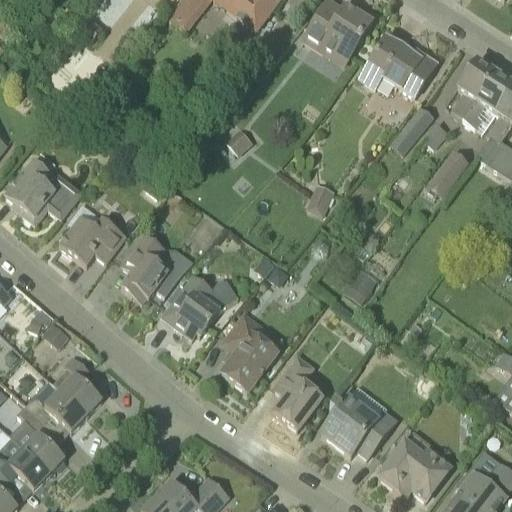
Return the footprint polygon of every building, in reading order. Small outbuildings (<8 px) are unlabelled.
[(185,0),(168,23),(186,37),(211,4),(255,38),(283,0),(185,0)] [(342,16),(327,7),(303,46),(344,71),(371,28),(345,12),(342,16)] [(61,24),(73,34),(84,20),(73,11),(61,24)] [(102,35),(84,20),(73,34),(90,49),(102,35)] [(382,85),(415,105),(436,70),(416,57),(414,60),(385,43),(359,85),(375,96),(382,85)] [(451,118),(462,125),(494,80),(475,67),(456,95),(463,99),(451,118)] [(511,94),(511,91),(494,80),(462,125),(483,138),(495,119),(511,94)] [(490,143),(490,144),(501,151),(503,148),(511,134),(511,94),(495,119),(501,122),(488,142),(490,143)] [(433,124),(420,114),(390,151),(403,161),(433,124)] [(432,158),(448,139),(437,130),(421,149),(432,158)] [(228,151),(238,162),(250,150),(240,139),(228,151)] [(511,153),(503,148),(501,151),(490,144),(477,163),(511,186),(511,185),(511,153)] [(451,158),(425,194),(438,203),(464,168),(451,158)] [(51,174),(48,178),(34,166),(6,201),(14,208),(11,211),(35,230),(48,213),(62,224),(82,198),(51,174)] [(318,189),(307,215),(323,222),(335,196),(318,189)] [(126,242),(102,225),(83,209),(67,230),(72,234),(59,252),(86,272),(94,261),(106,269),(126,242)] [(169,278),(156,269),(156,268),(166,255),(145,240),(123,271),(133,278),(122,293),(143,309),(147,304),(148,305),(169,278)] [(212,297),(192,282),(162,324),(192,346),(196,340),(200,343),(219,317),(238,305),(227,287),(219,287),(212,297)] [(0,307),(4,311),(12,302),(0,289),(0,307)] [(248,398),(278,358),(266,349),(272,340),(245,320),(223,349),(237,360),(222,379),(248,398)] [(511,363),(505,359),(496,371),(511,383),(511,363)] [(59,397),(86,423),(103,406),(85,389),(94,380),(74,361),(65,370),(76,380),(59,397)] [(315,375),(299,363),(274,395),(285,403),(273,417),(298,436),(323,403),(304,389),(315,375)] [(0,390),(0,421),(6,427),(14,420),(11,416),(19,409),(1,389),(0,390)] [(86,423),(59,397),(45,411),(35,401),(25,411),(45,430),(54,421),(72,438),(86,423)] [(377,425),(349,403),(321,439),(351,462),(356,456),(367,465),(399,423),(387,414),(385,418),(384,417),(377,425)] [(45,430),(25,411),(18,418),(25,425),(9,441),(12,444),(49,481),(66,464),(38,437),(45,430)] [(426,507),(450,475),(428,458),(432,451),(413,437),(379,483),(406,503),(411,496),(426,507)] [(0,479),(8,488),(17,479),(35,496),(49,481),(12,444),(0,456),(0,479)] [(448,511),(499,511),(506,503),(504,501),(511,490),(511,480),(498,470),(486,485),(474,479),(448,511)] [(18,511),(1,495),(8,488),(0,479),(0,511),(18,511)] [(172,487),(156,503),(165,511),(220,511),(230,502),(210,483),(190,504),(172,487)] [(165,511),(156,503),(147,511),(165,511)]
